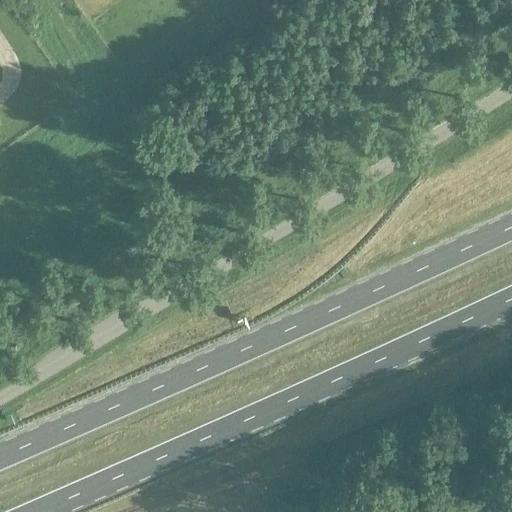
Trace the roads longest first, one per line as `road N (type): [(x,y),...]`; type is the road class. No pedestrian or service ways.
road 1 (unclassified): [(0,396),(459,125),(511,80)]
road 2 (trunk): [(511,227),(0,460)]
road 3 (trunk): [(47,511),(511,302)]
